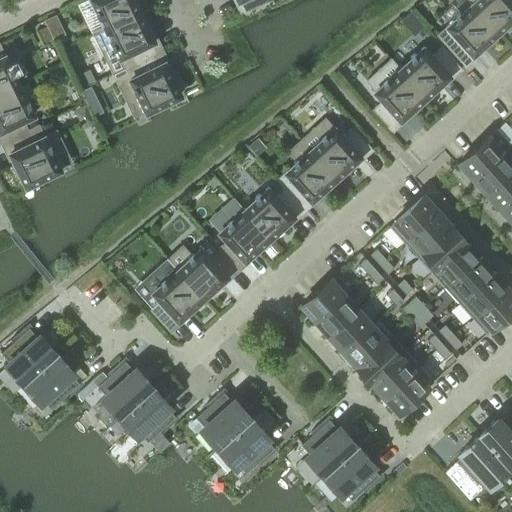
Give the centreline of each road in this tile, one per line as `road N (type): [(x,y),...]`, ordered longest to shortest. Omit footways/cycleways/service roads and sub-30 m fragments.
road 1 (residential): [(267,292),(405,445),(511,350)]
road 2 (residential): [(511,71),(267,292)]
road 3 (residential): [(267,292),(180,369),(140,324),(110,349),(62,295)]
